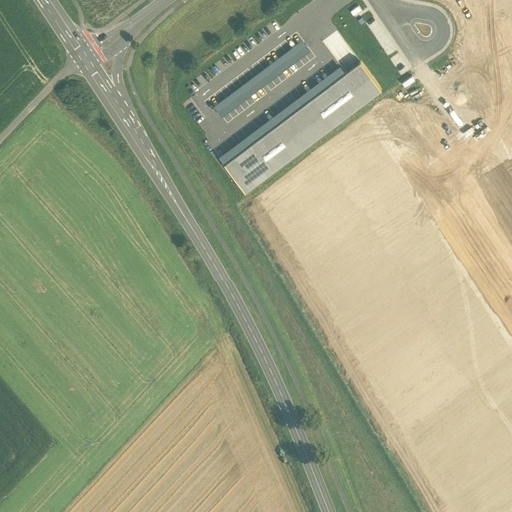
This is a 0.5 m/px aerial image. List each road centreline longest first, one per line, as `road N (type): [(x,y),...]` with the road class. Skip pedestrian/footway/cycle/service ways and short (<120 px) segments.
road 1 (secondary): [(329,511),(240,312),(136,135)]
road 2 (unclassified): [(386,10),(416,51),(436,42),(441,22),(401,10)]
road 3 (tertiary): [(136,135),(117,69),(141,18)]
